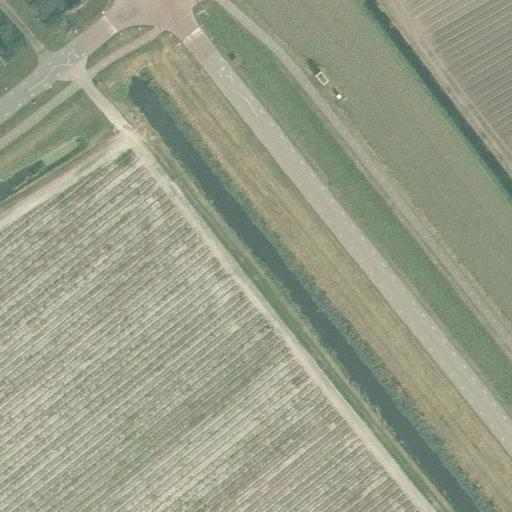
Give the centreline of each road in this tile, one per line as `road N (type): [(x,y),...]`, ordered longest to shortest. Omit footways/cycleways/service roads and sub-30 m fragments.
road 1 (tertiary): [(511,439),(167,0)]
road 2 (tertiary): [(0,113),(145,0)]
